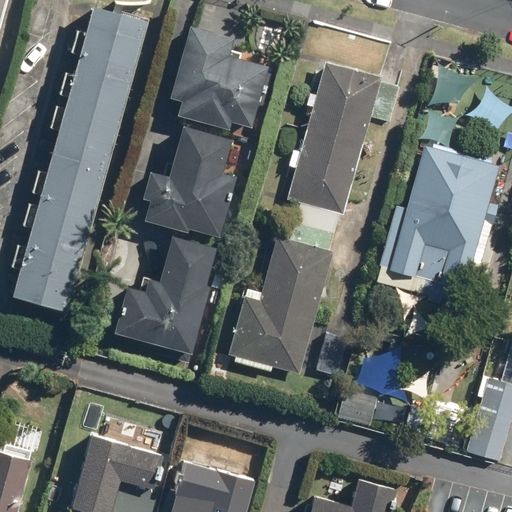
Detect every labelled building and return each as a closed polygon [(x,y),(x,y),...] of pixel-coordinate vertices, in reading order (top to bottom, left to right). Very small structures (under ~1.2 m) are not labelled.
[(141,24),(87,9),(8,301),(61,316),(141,24)] [(230,40),(185,28),(166,100),(178,104),(174,118),(225,132),(226,125),(247,131),(264,68),(225,58),(230,40)] [(400,85),(322,64),(285,200),(341,215),(368,117),(390,123),(400,85)] [(228,143),(177,129),(163,179),(147,174),(140,200),(146,202),(140,224),(183,235),(184,233),(215,241),(232,179),(219,176),(228,143)] [(496,170),(420,149),(403,210),(395,208),(374,282),(438,299),(442,287),(462,292),(496,170)] [(332,253),(274,237),(259,293),(244,289),(226,357),(230,358),(231,364),(268,374),(270,368),(298,376),(332,253)] [(212,250),(167,238),(155,284),(140,280),(137,292),(124,288),(111,336),(155,348),(153,355),(186,364),(206,290),(202,289),(212,250)] [(341,335),(317,330),(308,372),(332,377),(341,335)] [(511,417),(511,385),(484,378),(463,451),(497,460),(507,422),(511,423),(511,417)] [(339,389),(336,418),(371,422),(375,394),(339,389)] [(420,434),(427,406),(409,401),(402,430),(420,434)] [(464,416),(432,407),(424,433),(456,442),(464,416)] [(159,454),(86,434),(66,509),(76,511),(148,511),(154,490),(149,489),(159,454)] [(0,511),(13,511),(27,462),(0,454),(0,511)] [(240,511),(249,480),(177,461),(169,490),(166,489),(159,511),(240,511)] [(344,505),(306,495),(301,511),(385,511),(392,489),(351,479),(344,505)]
